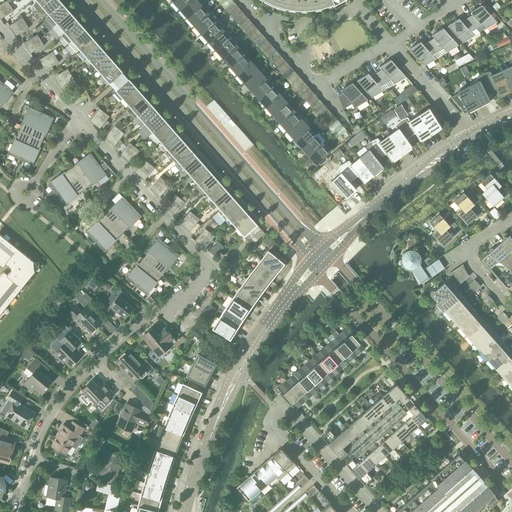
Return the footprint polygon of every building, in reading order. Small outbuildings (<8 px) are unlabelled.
[(33,5),(38,10),(42,6),(49,0),(37,0),(38,1),(33,5)] [(58,0),(49,0),(42,6),(38,10),(42,15),(45,13),(48,16),(50,14),(62,4),(58,0)] [(175,0),(174,1),(181,9),(191,0),(175,0)] [(191,0),(181,9),(188,18),(202,5),(201,5),(196,0),(191,0)] [(274,7),(285,10),(287,0),(276,0),(273,7),(274,7)] [(286,10),(298,12),(298,0),(287,0),(285,10),(286,10)] [(298,0),(298,12),(310,12),(309,0),(298,0)] [(320,0),(309,0),(310,12),(323,10),(320,0)] [(320,0),(323,10),(335,6),(332,0),(320,0)] [(201,5),(202,5),(188,18),(195,25),(208,13),(212,10),(205,2),(201,5)] [(233,2),(229,5),(233,10),(237,6),(233,2)] [(492,6),(496,11),(500,7),(496,3),(492,6)] [(50,14),(57,23),(70,12),(62,4),(50,14)] [(233,10),(229,5),(225,9),(229,13),(233,10)] [(472,15),(467,18),(476,29),(482,25),(485,29),(497,22),(481,5),(470,12),(472,15)] [(212,10),(208,13),(195,25),(202,33),(219,18),(212,10)] [(77,21),(70,12),(57,23),(58,23),(65,31),(77,21)] [(21,25),(25,23),(22,17),(21,15),(16,17),(18,20),(21,25)] [(227,26),(219,18),(202,33),(209,42),(223,30),(227,26)] [(471,32),(476,29),(467,18),(461,21),(459,18),(447,25),(462,43),(474,36),(471,32)] [(61,35),(69,44),(85,29),(77,21),(65,31),(65,32),(61,35)] [(239,25),(240,25),(243,30),(248,25),(244,21),(239,25)] [(434,38),(429,41),(438,52),(443,49),(447,52),(458,45),(443,28),(431,35),(434,38)] [(76,52),(80,49),(92,38),(85,29),(69,44),(76,52)] [(209,42),(216,50),(230,38),(223,30),(209,42)] [(496,42),(498,47),(510,42),(508,36),(496,42)] [(258,46),(262,42),(258,37),(254,41),(258,46)] [(80,49),(88,57),(100,47),(92,38),(80,49)] [(216,50),(223,58),(237,46),(230,38),(216,50)] [(432,55),(438,52),(429,41),(423,45),(420,42),(409,49),(424,66),(435,59),(432,55)] [(240,49),(237,46),(223,58),(231,66),(240,58),(244,54),(240,49)] [(107,55),(100,47),(88,57),(84,61),(87,64),(89,65),(92,62),(95,66),(107,55)] [(272,62),(277,58),(273,53),(268,58),(272,62)] [(469,53),(454,61),(455,63),(457,67),(458,67),(474,59),(469,53)] [(231,66),(238,74),(240,73),(251,62),(244,54),(240,58),(231,66)] [(115,64),(107,55),(95,66),(103,74),(115,64)] [(382,69),(376,73),(386,84),(391,80),(395,84),(406,77),(391,59),(379,66),(382,69)] [(511,60),(511,61),(509,62),(510,66),(501,70),(511,91),(511,90),(511,60)] [(258,70),(251,62),(240,73),(238,74),(240,76),(245,82),(258,70)] [(103,74),(113,86),(125,75),(115,64),(103,74)] [(265,78),(258,70),(245,82),(252,90),(265,78)] [(286,78),(291,74),(287,70),(282,74),(286,78)] [(499,96),(511,91),(501,70),(492,75),(490,71),(488,71),(486,71),(484,72),(482,73),(491,90),(495,88),(499,96)] [(380,87),(386,84),(376,73),(371,76),(368,73),(357,80),(372,98),(383,91),(380,87)] [(486,93),(491,90),(482,73),(479,75),(476,77),(478,81),(469,86),(479,106),(490,101),(486,93)] [(113,86),(123,97),(135,87),(125,75),(113,86)] [(268,75),(265,78),(252,90),(259,98),(272,86),(275,83),(268,75)] [(445,80),(441,76),(436,80),(440,84),(441,84),(444,81),(445,80)] [(0,87),(0,106),(2,104),(3,105),(13,92),(3,83),(0,87)] [(368,100),(352,83),(341,90),(343,92),(338,96),(344,109),(353,103),(356,107),(368,100)] [(402,93),(397,96),(401,101),(407,97),(417,90),(412,84),(401,92),(402,93)] [(279,94),(272,86),(259,98),(266,106),(279,94)] [(300,94),(305,90),(301,86),(296,90),(300,94)] [(468,112),(479,106),(469,86),(457,92),(458,93),(451,97),(463,110),(466,109),(468,112)] [(123,97),(131,106),(143,95),(135,87),(123,97)] [(287,102),(279,94),(266,106),(273,114),(287,102)] [(126,110),(133,118),(150,104),(143,95),(131,106),(126,110)] [(294,111),(287,102),(273,114),(280,123),(294,111)] [(315,111),(319,107),(315,102),(311,106),(315,111)] [(141,127),(146,123),(158,112),(150,104),(133,118),(141,127)] [(23,122),(19,131),(31,136),(41,112),(28,107),(22,122),(23,122)] [(280,123),(287,131),(301,119),(305,115),(298,107),(294,111),(280,123)] [(429,108),(419,114),(431,134),(441,127),(439,124),(444,121),(433,107),(430,109),(429,108)] [(392,110),(381,118),(385,123),(396,116),(392,110)] [(53,118),(41,112),(31,136),(42,141),(46,132),(47,133),(53,118)] [(166,121),(158,112),(146,123),(141,127),(149,136),(153,132),(166,121)] [(402,119),(400,120),(411,136),(415,133),(420,141),(431,134),(419,114),(409,120),(407,117),(405,118),(402,119)] [(287,131),(294,139),(308,126),(312,123),(305,115),(301,119),(287,131)] [(329,127),(334,123),(330,118),(325,122),(329,127)] [(397,129),(389,135),(402,153),(412,146),(406,139),(411,136),(400,120),(397,122),(395,124),(394,126),(397,129)] [(173,129),(166,121),(153,132),(149,136),(156,145),(161,141),(161,140),(173,129)] [(360,128),(357,124),(352,127),(355,132),(360,128)] [(294,139),(301,147),(315,135),(308,126),(294,139)] [(161,141),(168,149),(180,138),(173,129),(161,140),(161,141)] [(20,159),(31,136),(19,131),(15,139),(14,139),(7,154),(20,159)] [(355,136),(359,142),(366,136),(362,131),(355,136)] [(309,155),(323,143),(325,140),(318,132),(315,135),(301,147),(309,155)] [(372,140),(371,141),(382,157),(386,154),(391,161),(402,153),(389,135),(380,141),(378,138),(375,139),(372,140)] [(38,149),(42,141),(31,136),(20,159),(32,165),(39,150),(38,149)] [(188,146),(180,138),(168,149),(169,149),(164,153),(168,158),(170,157),(172,160),(176,157),(188,146)] [(378,160),(382,157),(371,141),(369,143),(367,145),(365,148),(367,151),(360,157),(374,175),(383,167),(378,160)] [(330,152),(323,143),(309,155),(316,164),(318,163),(320,166),(327,159),(325,156),(330,152)] [(195,155),(188,146),(176,157),(172,160),(176,164),(174,165),(178,170),(183,166),(195,155)] [(77,163),(70,169),(77,179),(98,164),(90,153),(77,162),(77,163)] [(202,163),(195,155),(183,166),(178,170),(182,174),(184,174),(188,171),(190,174),(202,163)] [(364,183),(374,175),(360,157),(351,164),(349,161),(347,161),(344,163),(342,164),(354,179),(358,176),(364,183)] [(210,172),(202,163),(190,174),(198,183),(210,172)] [(77,179),(84,189),(92,183),(93,184),(106,175),(98,164),(77,179)] [(350,183),(354,179),(342,164),(340,166),(338,168),(337,171),(339,173),(331,181),(347,198),(356,189),(350,183)] [(77,179),(70,169),(62,174),(62,173),(48,183),(56,194),(77,179)] [(198,183),(206,192),(218,181),(210,172),(198,183)] [(494,205),(507,194),(490,173),(480,182),(486,189),(483,193),(494,205)] [(84,189),(77,179),(56,194),(64,205),(78,195),(77,194),(84,189)] [(214,200),(214,201),(226,190),(218,181),(206,192),(214,200)] [(218,205),(222,209),(234,199),(226,190),(214,201),(214,200),(209,205),(213,210),(218,205)] [(463,192),(453,201),(460,208),(456,212),(467,224),(477,216),(472,211),(476,207),(463,192)] [(111,209),(105,215),(113,224),(132,206),(122,196),(110,208),(111,209)] [(229,218),(240,208),(241,207),(234,199),(222,209),(218,213),(225,221),(229,218)] [(47,206),(41,203),(39,209),(44,211),(47,206)] [(132,206),(113,224),(122,233),(128,227),(129,227),(141,216),(137,212),(141,208),(138,205),(134,209),(132,206)] [(249,216),(241,207),(240,208),(229,218),(237,226),(240,223),(249,216)] [(452,229),(439,214),(429,223),(436,230),(432,233),(443,246),(453,237),(448,233),(449,232),(452,229)] [(95,242),(113,224),(105,215),(98,221),(97,220),(85,232),(95,242)] [(249,216),(240,223),(237,226),(245,235),(244,236),(253,245),(264,232),(257,225),(249,216)] [(122,233),(113,224),(95,242),(104,252),(116,240),(115,239),(122,233)] [(503,240),(498,245),(511,260),(511,232),(507,237),(506,237),(505,237),(504,237),(503,238),(503,239),(503,240)] [(0,234),(0,251),(8,241),(0,234)] [(86,243),(88,245),(90,246),(93,243),(88,238),(85,241),(86,243)] [(149,252),(143,259),(153,267),(169,247),(158,238),(148,251),(149,252)] [(8,241),(0,251),(0,265),(3,268),(6,264),(18,249),(8,241)] [(221,247),(217,243),(209,250),(214,254),(221,247)] [(503,265),(509,270),(511,267),(511,260),(498,245),(494,249),(493,248),(492,248),(491,248),(490,249),(490,250),(490,251),(490,252),(481,260),(490,269),(495,265),(503,265)] [(169,247),(153,267),(162,274),(168,267),(169,268),(179,255),(169,247)] [(18,249),(6,264),(10,267),(11,271),(7,275),(22,287),(34,272),(33,261),(18,249)] [(268,250),(260,260),(276,273),(281,266),(286,260),(275,250),(272,254),(268,250)] [(420,261),(421,258),(420,256),(419,254),(418,253),(417,252),(415,251),(413,250),(411,250),(408,250),(406,251),(404,253),(402,254),(402,255),(401,257),(401,260),(401,262),(402,265),(403,266),(404,267),(406,268),(408,269),(411,270),(412,270),(421,283),(428,278),(420,265),(420,263),(420,262),(420,261)] [(136,287),(153,267),(143,259),(137,266),(136,265),(126,278),(136,287)] [(260,260),(253,270),(269,282),(273,277),(276,273),(260,260)] [(436,272),(431,264),(426,268),(431,276),(436,272)] [(438,302),(438,303),(455,288),(469,276),(466,273),(465,270),(463,267),(463,264),(463,265),(450,273),(452,276),(450,277),(448,280),(447,279),(443,284),(442,283),(441,283),(440,283),(439,283),(439,284),(438,285),(438,286),(439,287),(435,291),(431,294),(438,302)] [(162,274),(153,267),(136,287),(147,295),(157,282),(156,282),(162,274)] [(253,270),(245,280),(262,291),(265,286),(269,282),(253,270)] [(3,272),(0,275),(0,284),(14,296),(22,287),(7,275),(3,272)] [(245,280),(238,289),(255,300),(258,296),(262,291),(245,280)] [(478,284),(477,283),(471,288),(474,291),(480,286),(478,284)] [(0,284),(0,300),(7,306),(14,296),(0,284)] [(125,317),(133,307),(126,302),(129,297),(118,288),(115,293),(118,296),(110,305),(105,311),(112,316),(116,311),(125,317)] [(445,311),(462,296),(455,288),(438,303),(438,302),(436,304),(444,313),(446,311),(445,311)] [(252,305),(255,300),(238,289),(232,299),(249,310),(252,305)] [(85,293),(83,296),(85,298),(89,302),(90,302),(90,303),(93,300),(85,293)] [(446,311),(453,319),(469,304),(462,296),(445,311),(446,311)] [(483,301),(486,304),(492,299),(491,298),(489,296),(483,301)] [(249,310),(232,299),(225,309),(242,320),(245,314),(249,310)] [(493,301),(492,299),(486,304),(488,307),(494,302),(493,301)] [(97,317),(101,313),(90,303),(90,302),(80,312),(76,307),(69,314),(84,329),(86,327),(90,332),(101,321),(97,317)] [(453,319),(460,327),(477,312),(469,304),(453,319)] [(219,318),(236,329),(239,324),(242,320),(225,309),(219,318)] [(484,320),(477,312),(460,327),(467,335),(484,320)] [(497,317),(500,321),(506,315),(505,314),(503,312),(497,317)] [(507,316),(506,315),(500,321),(502,323),(508,318),(507,316)] [(227,342),(236,329),(219,318),(212,328),(216,331),(214,334),(227,342)] [(491,328),(484,320),(467,335),(468,336),(474,343),(481,336),(491,328)] [(62,344),(53,353),(59,360),(62,357),(70,365),(72,363),(73,365),(83,355),(75,347),(81,342),(76,336),(70,330),(66,326),(64,328),(62,329),(66,333),(63,336),(59,341),(62,344)] [(173,337),(172,336),(166,329),(160,333),(154,326),(143,336),(159,355),(171,346),(170,345),(175,341),(173,338),(173,337)] [(346,328),(339,334),(357,355),(365,349),(346,328)] [(474,343),(481,351),(498,336),(491,328),(481,336),(474,343)] [(331,341),(350,362),(357,355),(339,334),(336,331),(328,338),(331,341)] [(488,359),(505,345),(498,336),(481,351),(488,359)] [(342,369),(350,362),(331,341),(324,348),(342,369)] [(488,359),(495,367),(511,352),(505,345),(488,359)] [(316,354),(335,375),(342,369),(324,348),(316,354)] [(33,355),(29,351),(24,357),(26,358),(27,358),(29,360),(33,355)] [(134,380),(138,376),(140,378),(142,378),(146,375),(146,372),(145,370),(146,369),(129,351),(117,362),(134,380)] [(201,355),(198,353),(192,365),(210,374),(216,363),(217,359),(204,352),(201,355)] [(511,352),(495,367),(502,375),(511,366),(511,352)] [(316,354),(309,361),(327,382),(335,375),(316,354)] [(33,373),(28,378),(23,384),(31,391),(34,387),(41,393),(51,381),(43,374),(44,374),(43,372),(42,371),(46,366),(35,357),(26,368),(33,373)] [(301,367),(320,389),(327,382),(309,361),(301,367)] [(188,381),(197,385),(199,382),(204,385),(210,374),(192,365),(186,375),(190,377),(188,381)] [(511,366),(502,375),(510,384),(511,381),(511,366)] [(312,395),(320,389),(301,367),(294,374),(312,395)] [(286,381),(305,402),(312,395),(294,374),(286,381)] [(80,397),(87,404),(92,399),(95,402),(93,404),(100,410),(108,403),(106,401),(114,394),(106,385),(101,390),(92,380),(82,389),(84,391),(83,393),(83,394),(80,397)] [(195,389),(197,385),(188,381),(187,385),(183,383),(180,389),(177,394),(196,402),(201,392),(195,389)] [(297,409),(305,402),(286,381),(278,387),(297,409)] [(409,399),(396,384),(388,391),(399,404),(398,405),(400,406),(409,399)] [(153,402),(147,397),(137,386),(132,391),(150,410),(153,402)] [(7,400),(0,412),(5,415),(26,427),(35,413),(19,403),(23,398),(12,391),(7,399),(7,400)] [(399,404),(388,391),(379,399),(390,412),(398,405),(399,404)] [(173,405),(191,413),(192,411),(196,402),(177,394),(173,405)] [(349,456),(352,459),(353,460),(406,414),(405,412),(414,404),(412,401),(409,399),(400,406),(398,405),(345,451),(347,453),(349,456)] [(390,412),(379,399),(371,406),(382,419),(390,412)] [(160,400),(157,406),(163,408),(166,402),(160,400)] [(150,416),(152,413),(144,404),(139,408),(139,409),(126,403),(116,425),(131,431),(135,423),(145,427),(150,416)] [(407,413),(418,426),(427,418),(414,404),(405,412),(406,414),(407,413)] [(191,413),(173,405),(168,416),(187,424),(189,418),(191,413)] [(374,426),(382,419),(371,406),(363,414),(374,426)] [(399,420),(410,433),(418,426),(407,413),(406,414),(399,420)] [(363,414),(354,421),(365,434),(374,426),(363,414)] [(163,427),(182,434),(187,424),(168,416),(163,427)] [(401,441),(410,433),(399,420),(390,428),(401,441)] [(59,433),(52,446),(65,454),(70,446),(76,449),(81,441),(77,439),(84,428),(73,421),(68,428),(63,425),(58,432),(59,433)] [(357,441),(365,434),(354,421),(346,428),(357,441)] [(178,445),(182,434),(163,427),(159,438),(178,445)] [(0,460),(9,463),(14,445),(10,443),(11,439),(6,438),(8,432),(0,428),(0,460)] [(328,444),(341,458),(347,453),(345,451),(357,441),(346,428),(336,437),(332,441),(328,444)] [(390,428),(382,435),(393,448),(401,441),(390,428)] [(385,455),(393,448),(382,435),(373,443),(385,455)] [(155,449),(174,455),(174,454),(178,445),(159,438),(157,442),(155,449)] [(385,455),(373,443),(365,450),(376,463),(385,455)] [(272,456),(288,473),(296,466),(293,462),(281,448),(272,456)] [(170,467),(174,455),(155,449),(152,457),(151,460),(170,467)] [(368,470),(376,463),(365,450),(353,460),(352,459),(346,464),(358,478),(362,475),(366,471),(366,472),(368,470)] [(123,487),(128,470),(118,467),(121,456),(106,451),(105,453),(103,453),(100,460),(103,461),(100,471),(114,476),(111,483),(123,487)] [(485,511),(499,501),(481,480),(476,483),(475,482),(475,481),(472,476),(476,474),(471,469),(458,454),(430,479),(432,480),(395,511),(485,511)] [(264,463),(276,477),(280,480),(288,473),(272,456),(264,463)] [(147,471),(167,477),(169,470),(170,467),(151,460),(147,471)] [(276,477),(264,463),(256,470),(268,484),(276,477)] [(247,478),(259,491),(268,484),(256,470),(247,478)] [(164,487),(167,477),(147,471),(147,472),(144,483),(163,489),(164,487)] [(298,484),(301,488),(309,480),(304,475),(296,482),(298,484)] [(66,511),(67,511),(70,498),(63,496),(66,479),(54,477),(52,479),(50,478),(47,496),(55,498),(57,500),(55,510),(66,511)] [(248,501),(259,491),(247,478),(237,487),(248,501)] [(116,510),(119,497),(114,495),(117,487),(98,481),(96,490),(108,493),(104,509),(79,506),(78,511),(113,511),(114,510),(116,510)] [(141,495),(160,500),(160,499),(161,497),(163,489),(144,483),(143,488),(141,495)] [(293,495),(301,488),(298,484),(290,492),(293,495)] [(313,485),(305,492),(307,495),(308,494),(311,497),(318,491),(313,485)] [(293,495),(290,492),(282,499),(285,502),(293,495)] [(297,499),(299,502),(307,495),(305,492),(297,499)] [(159,505),(160,500),(141,495),(138,506),(157,511),(159,505)] [(282,499),(274,506),(277,509),(285,502),(282,499)] [(289,507),(291,509),(299,502),(297,499),(289,507)] [(337,511),(330,503),(321,511),(322,511),(337,511)]
